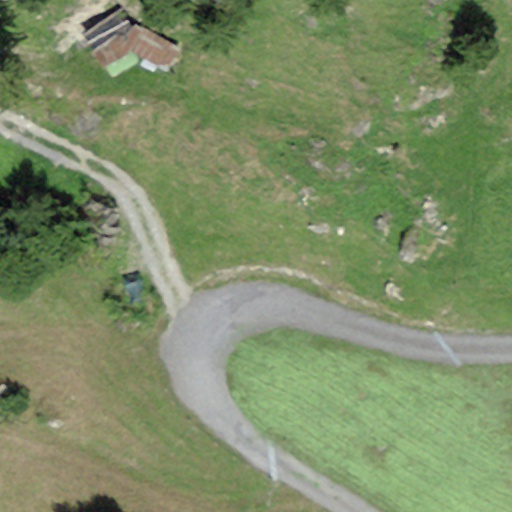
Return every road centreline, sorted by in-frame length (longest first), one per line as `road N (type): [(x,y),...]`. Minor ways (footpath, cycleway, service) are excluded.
road 1 (track): [(511,349),(413,345),(283,307),(237,312),(206,334),(199,381),(225,424),(351,511)]
road 2 (track): [(206,334),(126,194),(87,162),(0,129)]
road 3 (track): [(0,69),(120,70)]
